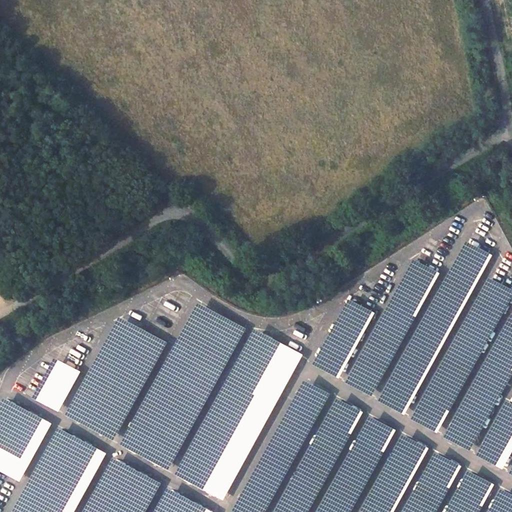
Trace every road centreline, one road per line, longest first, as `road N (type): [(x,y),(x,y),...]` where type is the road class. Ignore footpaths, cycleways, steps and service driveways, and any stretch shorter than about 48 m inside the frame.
road 1 (unclassified): [(511,134),(270,279),(244,273),(204,227),(176,211),(0,314)]
road 2 (unclassified): [(511,134),(485,0)]
